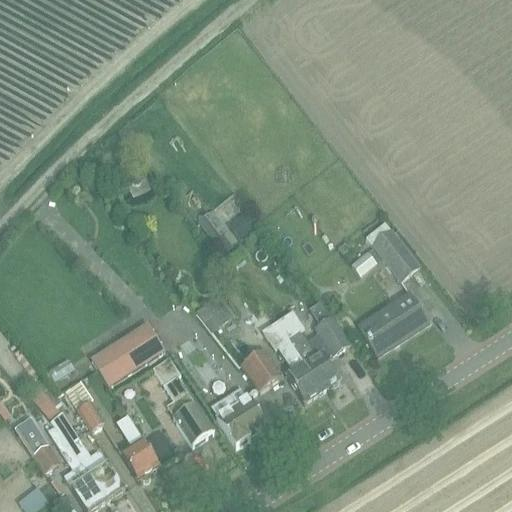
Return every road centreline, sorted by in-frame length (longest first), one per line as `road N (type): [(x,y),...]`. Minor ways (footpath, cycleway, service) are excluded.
road 1 (track): [(0,228),(104,123),(249,0)]
road 2 (tertiary): [(258,511),(511,352)]
